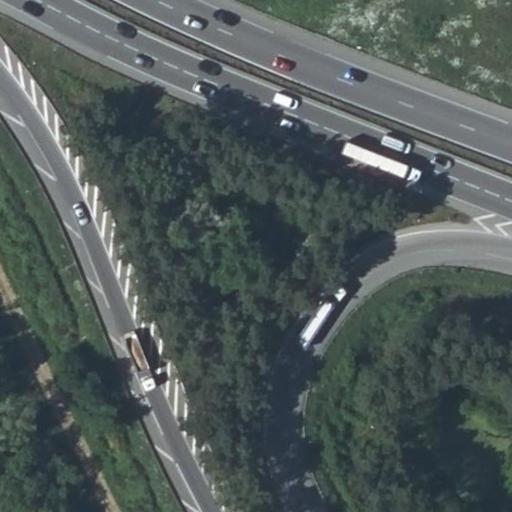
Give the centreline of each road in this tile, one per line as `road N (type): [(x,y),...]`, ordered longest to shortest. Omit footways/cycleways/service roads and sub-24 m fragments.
road 1 (trunk): [(37,0),(152,58),(511,201)]
road 2 (trunk): [(0,75),(51,151),(142,371),(212,511)]
road 3 (trunk): [(299,511),(276,451),(276,414),(293,346),(323,303),(378,254),(404,244),(511,247)]
road 4 (trunk): [(511,144),(155,0)]
